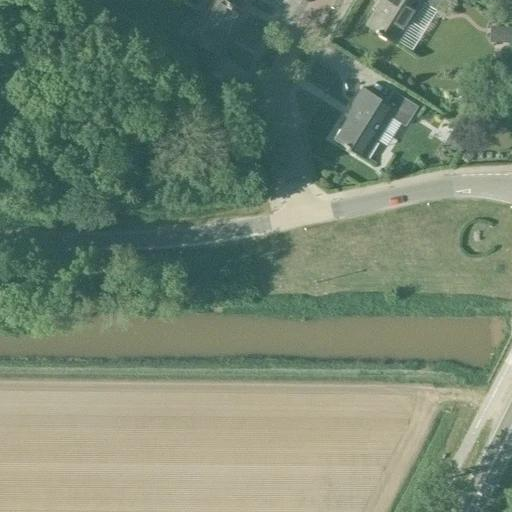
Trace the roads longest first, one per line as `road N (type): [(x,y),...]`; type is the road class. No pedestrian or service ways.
road 1 (unclassified): [(302,217),(199,237),(0,242)]
road 2 (residential): [(302,217),(276,87),(323,0)]
road 3 (unclassified): [(511,190),(438,187),(302,217)]
